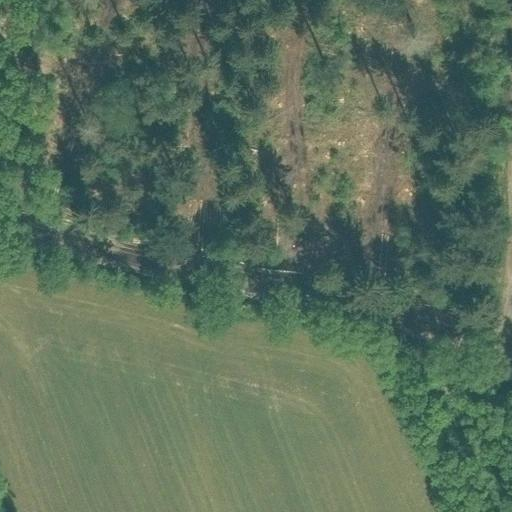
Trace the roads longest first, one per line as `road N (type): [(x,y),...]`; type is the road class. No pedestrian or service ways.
road 1 (track): [(0,228),(511,343)]
road 2 (track): [(509,0),(498,351)]
